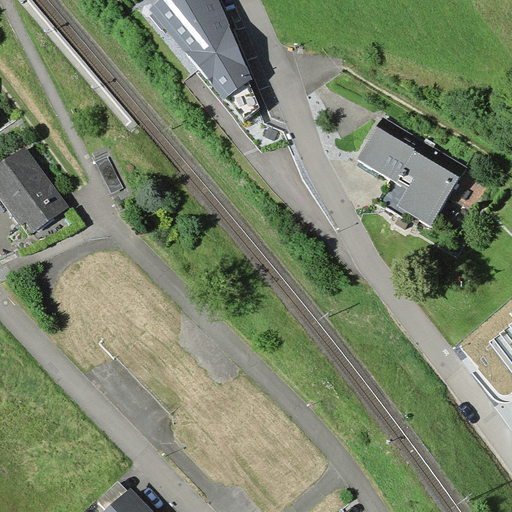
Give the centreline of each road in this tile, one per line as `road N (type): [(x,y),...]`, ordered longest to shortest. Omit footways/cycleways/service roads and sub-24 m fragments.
road 1 (residential): [(511,449),(355,237),(292,111),(249,0)]
road 2 (residential): [(373,511),(331,452),(96,201)]
road 3 (track): [(511,166),(334,62),(472,88)]
road 4 (residential): [(0,301),(199,511)]
road 5 (track): [(96,201),(4,0)]
road 6 (track): [(96,201),(0,80)]
